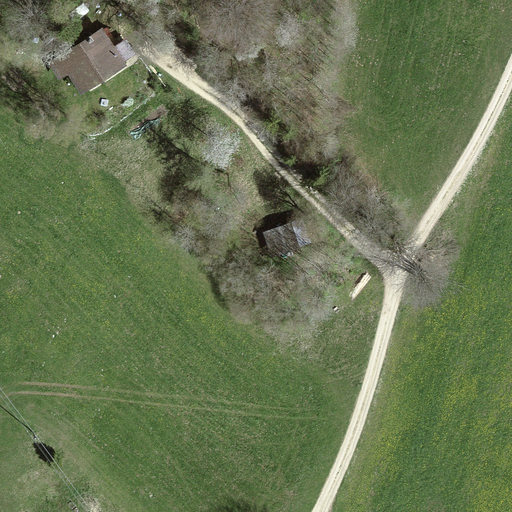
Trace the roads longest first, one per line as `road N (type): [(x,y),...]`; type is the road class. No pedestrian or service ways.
road 1 (track): [(511,78),(411,256),(349,471),(328,511)]
road 2 (track): [(155,53),(254,128),(336,216),(411,256)]
